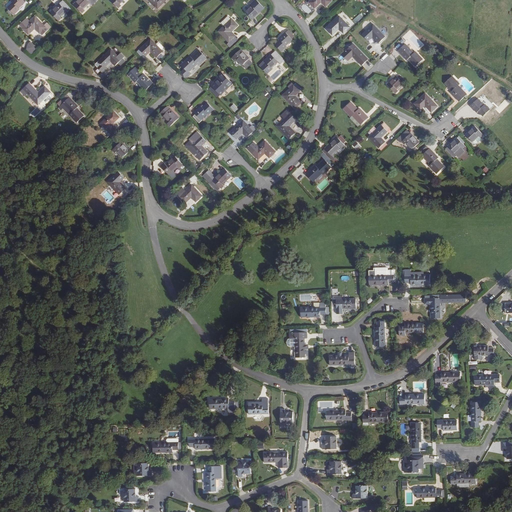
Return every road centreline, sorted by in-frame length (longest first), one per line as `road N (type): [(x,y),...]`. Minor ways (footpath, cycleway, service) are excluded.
road 1 (residential): [(142,119),(109,92),(35,68),(0,35)]
road 2 (residential): [(150,209),(187,226),(209,225),(265,188)]
road 3 (residential): [(477,310),(424,363),(377,390)]
road 4 (residential): [(265,188),(310,144),(323,87)]
